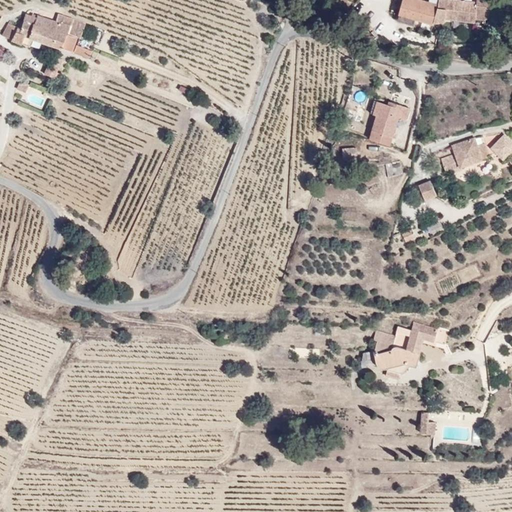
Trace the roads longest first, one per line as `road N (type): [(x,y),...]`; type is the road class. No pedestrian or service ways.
road 1 (tertiary): [(0,178),(53,213),(58,235),(49,283),(59,294),(138,306),(178,296),(289,32)]
road 2 (tertiary): [(289,32),(450,70),(511,62)]
road 3 (unknown): [(511,120),(446,135),(417,170),(423,202),(466,202)]
